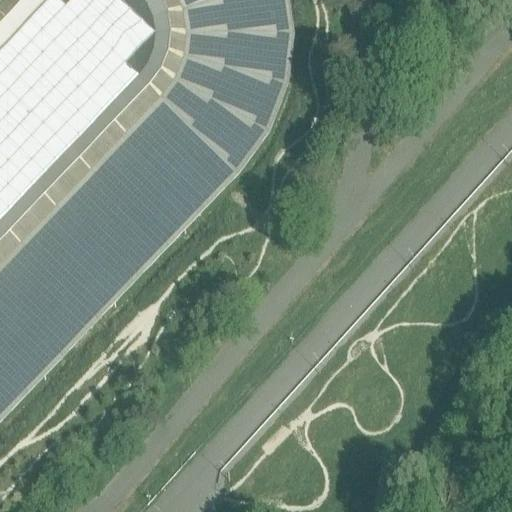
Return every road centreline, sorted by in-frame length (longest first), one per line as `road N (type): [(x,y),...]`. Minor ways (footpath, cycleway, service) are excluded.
road 1 (unknown): [(511,128),(167,511)]
road 2 (unknown): [(89,511),(265,316),(354,193)]
